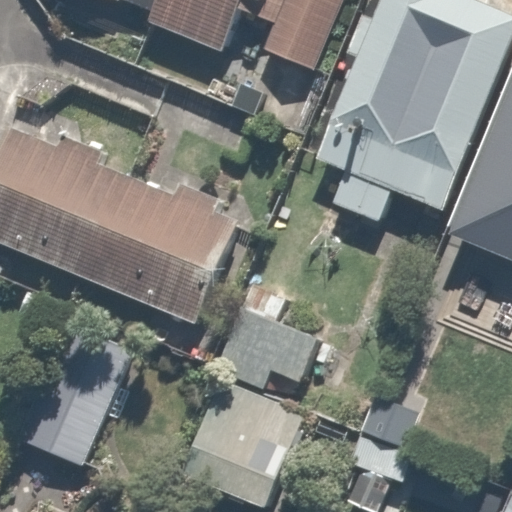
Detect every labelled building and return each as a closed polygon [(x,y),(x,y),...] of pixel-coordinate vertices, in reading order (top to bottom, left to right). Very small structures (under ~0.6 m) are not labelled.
[(128,0),(129,1),(159,14),(164,0),(128,0)] [(164,0),(159,14),(154,26),(231,57),(250,11),(254,0),(266,0),(274,3),(274,0),(164,0)] [(266,0),(254,0),(250,11),(283,24),(271,51),(322,72),(351,0),(274,0),(274,3),(266,0)] [(451,213),(511,69),(511,15),(482,3),(483,0),(394,0),(386,22),(373,17),(358,56),(369,61),(326,161),(356,173),(341,205),(386,223),(399,192),(451,213)] [(511,258),(511,120),(462,238),(511,258)] [(67,151),(18,130),(0,173),(0,241),(204,326),(247,224),(224,215),(229,202),(189,187),(185,197),(107,165),(112,154),(72,139),(67,151)] [(296,300),(261,286),(225,370),(274,392),(281,373),(309,385),(327,341),(285,323),(296,300)] [(24,440),(91,468),(133,368),(66,341),(24,440)] [(190,477),(276,510),(312,416),(226,383),(190,477)]
